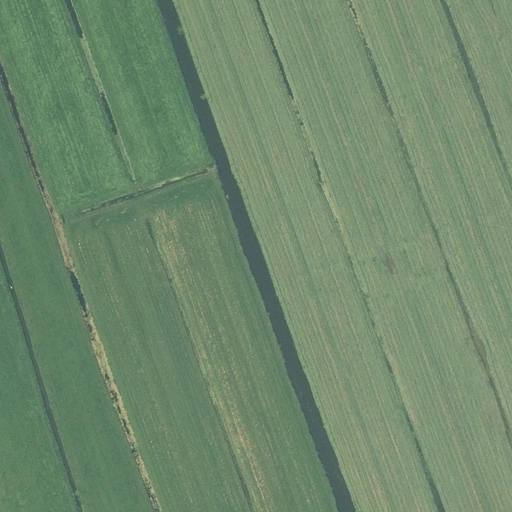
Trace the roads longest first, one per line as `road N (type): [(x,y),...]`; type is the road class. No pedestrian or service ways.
road 1 (track): [(511,213),(294,285),(287,296),(369,511)]
road 2 (track): [(456,0),(511,151)]
